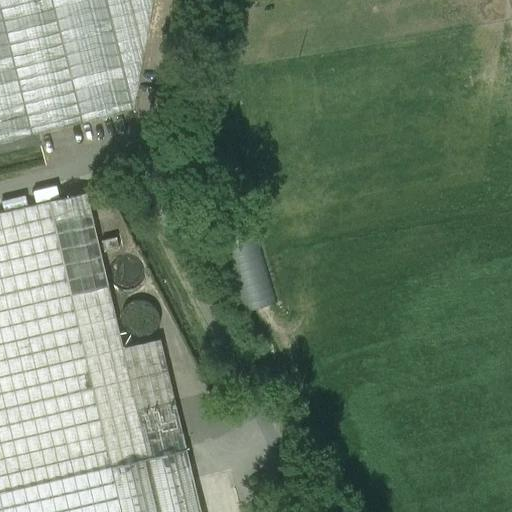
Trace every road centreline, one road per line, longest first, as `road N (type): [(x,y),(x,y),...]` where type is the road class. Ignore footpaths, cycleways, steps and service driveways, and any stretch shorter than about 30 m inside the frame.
road 1 (unclassified): [(311,511),(178,249),(165,157),(193,0)]
road 2 (unknown): [(165,157),(0,186)]
